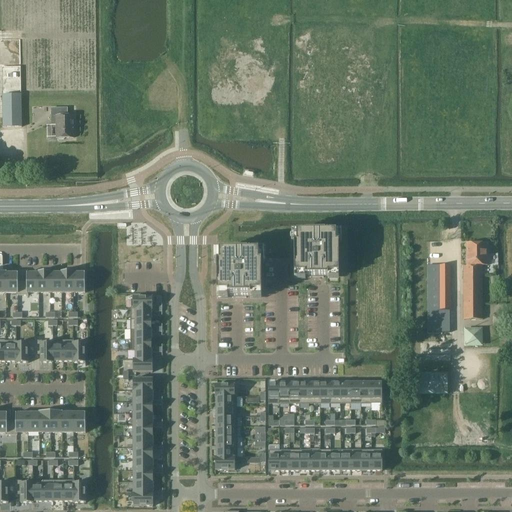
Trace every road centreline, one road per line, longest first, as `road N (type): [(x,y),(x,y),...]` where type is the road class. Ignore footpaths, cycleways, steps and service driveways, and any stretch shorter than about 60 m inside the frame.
road 1 (residential): [(201,492),(511,492)]
road 2 (unknown): [(451,204),(452,380)]
road 3 (residential): [(200,360),(192,217)]
road 4 (residential): [(180,218),(174,360)]
road 5 (residential): [(200,360),(335,360)]
road 6 (tertiary): [(267,202),(400,204)]
road 7 (residential): [(174,360),(176,492)]
road 8 (residential): [(201,492),(200,360)]
